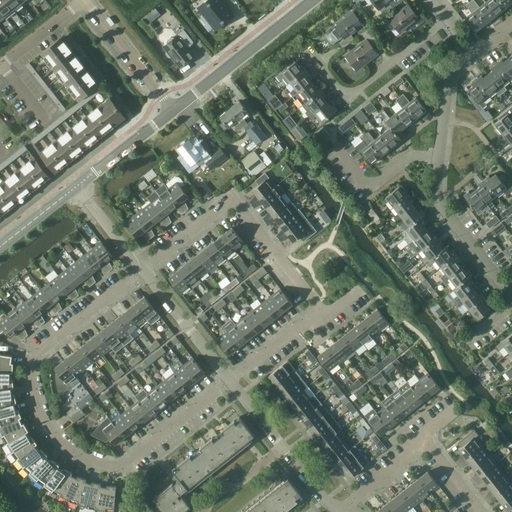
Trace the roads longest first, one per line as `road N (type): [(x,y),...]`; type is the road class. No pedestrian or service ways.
road 1 (residential): [(140,269),(39,346),(31,363),(44,417),(61,442),(96,463),(128,466),(233,385)]
road 2 (residential): [(326,314),(238,203),(229,201),(140,269)]
road 3 (residential): [(311,52),(346,98),(447,19)]
road 4 (tertiary): [(171,111),(312,0)]
road 5 (residential): [(341,509),(233,385)]
road 6 (residential): [(511,295),(439,203),(439,157)]
road 7 (residential): [(233,385),(140,269)]
road 8 (residential): [(171,111),(84,1)]
road 9 (residential): [(334,145),(367,189),(410,155),(439,157)]
road 10 (tertiary): [(77,186),(171,111)]
